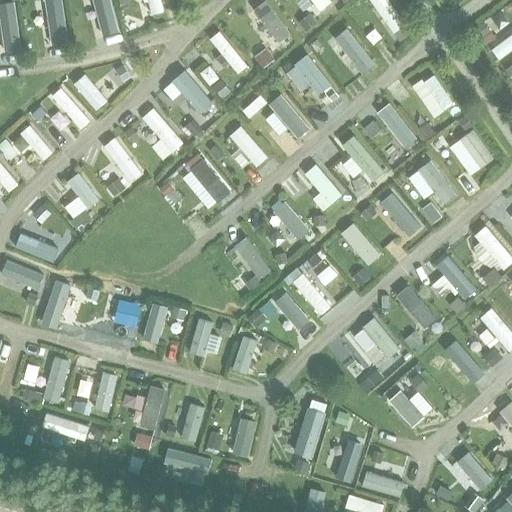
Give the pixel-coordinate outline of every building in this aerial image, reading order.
[(46,0),(49,44),(67,43),(64,0),(46,0)] [(95,0),(101,36),(116,33),(110,0),(95,0)] [(162,0),(148,0),(150,15),(164,14),(162,0)] [(265,0),(251,13),(280,46),(294,33),(265,0)] [(313,0),(322,10),(334,0),(313,0)] [(370,0),(392,34),(408,25),(392,0),(370,0)] [(15,2),(0,4),(0,23),(4,52),(22,49),(15,2)] [(484,21),(487,34),(499,31),(495,18),(484,21)] [(226,29),(213,36),(236,77),(249,70),(226,29)] [(350,29),(330,45),(354,75),(374,60),(350,29)] [(511,34),(491,47),(498,59),(511,50),(511,34)] [(266,47),(254,55),(262,68),(275,61),(266,47)] [(434,71),(413,86),(435,117),(456,102),(434,71)] [(192,72),(180,81),(185,89),(178,94),(194,115),(213,101),(192,72)] [(74,83),(96,111),(108,102),(86,74),(74,83)] [(213,86),(224,99),(234,91),(224,78),(213,86)] [(80,132),(93,121),(63,86),(49,97),(80,132)] [(282,93),(270,103),(300,138),(312,128),(282,93)] [(261,95),(243,110),(251,118),(268,103),(261,95)] [(398,139),(412,128),(391,101),(371,116),(384,133),(390,129),(398,139)] [(142,117),(161,139),(153,145),(165,159),(185,141),(155,107),(142,117)] [(12,141),(22,153),(30,146),(43,162),(55,152),(32,124),(12,141)] [(242,125),(230,135),(258,166),(270,155),(242,125)] [(451,145),(471,175),(496,158),(476,128),(451,145)] [(437,152),(448,146),(442,133),(430,139),(437,152)] [(352,135),(341,149),(365,167),(350,186),(362,195),(387,164),(352,135)] [(117,136),(103,147),(131,185),(145,175),(117,136)] [(0,150),(10,162),(20,152),(6,138),(0,143),(0,150)] [(197,186),(205,180),(218,197),(231,187),(205,153),(184,168),(197,186)] [(0,184),(5,193),(18,185),(0,155),(0,184)] [(348,183),(358,175),(343,156),(333,164),(348,183)] [(430,160),(419,169),(446,203),(457,194),(430,160)] [(320,191),(313,197),(325,210),(345,193),(318,162),(305,173),(320,191)] [(98,199),(78,174),(68,181),(79,195),(64,206),(74,218),(70,221),(75,228),(89,216),(83,209),(86,206),(87,207),(98,199)] [(115,199),(127,189),(118,178),(105,188),(115,199)] [(285,201),(268,217),(296,246),(313,229),(285,201)] [(403,219),(394,228),(406,243),(424,228),(402,201),(393,208),(403,219)] [(33,214),(43,222),(52,211),(41,203),(33,214)] [(485,245),(477,252),(488,264),(493,259),(504,271),(511,263),(511,250),(488,223),(475,234),(485,245)] [(364,261),(378,250),(358,226),(344,237),(364,261)] [(15,248),(51,261),(56,248),(20,234),(15,248)] [(241,273),(229,283),(240,296),(272,269),(246,237),(225,254),(241,273)] [(450,253),(437,264),(445,273),(434,283),(444,295),(453,287),(464,300),(479,287),(450,253)] [(11,261),(5,276),(39,289),(44,275),(11,261)] [(495,266),(482,274),(488,284),(501,277),(495,266)] [(298,267),(287,278),(321,313),(332,302),(298,267)] [(55,281),(44,319),(57,323),(62,304),(69,306),(75,287),(55,281)] [(415,285),(401,296),(425,328),(439,317),(415,285)] [(302,328),(311,318),(282,286),(272,295),(302,328)] [(329,330),(363,301),(353,290),(320,319),(329,330)] [(120,326),(123,295),(103,294),(101,324),(120,326)] [(272,319),(282,310),(271,297),(260,306),(272,319)] [(160,340),(171,304),(155,300),(144,336),(160,340)] [(511,330),(499,305),(484,313),(505,352),(511,347),(511,330)] [(203,355),(216,321),(202,316),(189,349),(203,355)] [(378,318),(367,327),(376,337),(365,346),(386,371),(407,352),(378,318)] [(408,335),(416,353),(426,348),(418,330),(408,335)] [(248,375),(256,340),(241,336),(233,371),(248,375)] [(443,363),(463,386),(484,368),(463,345),(443,363)] [(485,353),(494,365),(503,357),(495,346),(485,353)] [(430,352),(425,363),(437,369),(443,358),(430,352)] [(49,401),(63,404),(70,358),(57,356),(49,401)] [(370,386),(383,379),(375,366),(362,373),(370,386)] [(106,368),(94,407),(109,412),(121,373),(106,368)] [(419,392),(429,385),(417,369),(407,376),(419,392)] [(143,424),(158,426),(165,386),(150,383),(143,424)] [(401,386),(386,399),(412,428),(426,415),(401,386)] [(511,424),(511,399),(501,407),(511,424)] [(182,435),(199,439),(208,405),(191,401),(182,435)] [(49,410),(44,425),(88,441),(93,426),(49,410)] [(241,415),(232,451),(249,455),(258,419),(241,415)] [(315,454),(321,417),(308,415),(301,452),(315,454)] [(218,450),(226,434),(214,429),(206,444),(218,450)] [(137,431),(135,444),(152,446),(153,433),(137,431)] [(340,479),(354,483),(364,439),(336,433),(332,450),(345,453),(340,479)] [(175,464),(211,469),(213,455),(177,450),(175,464)] [(471,450),(457,461),(480,490),(494,478),(471,450)] [(334,479),(337,462),(323,459),(320,476),(334,479)] [(361,486),(394,497),(403,470),(370,459),(361,486)] [(436,497),(451,500),(454,488),(439,485),(436,497)] [(293,511),(319,511),(323,491),(298,487),(293,511)] [(351,511),(382,511),(385,503),(349,494),(345,511),(351,511)]
